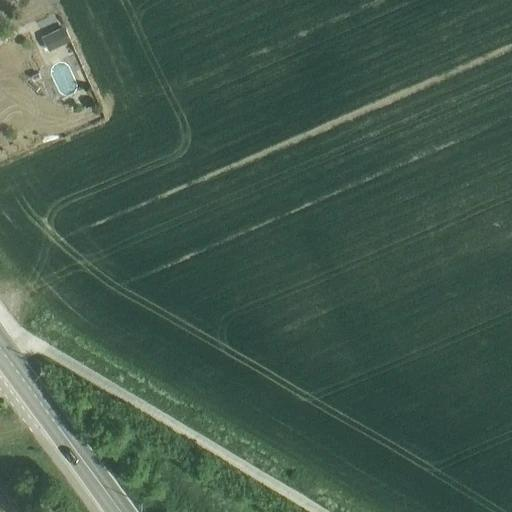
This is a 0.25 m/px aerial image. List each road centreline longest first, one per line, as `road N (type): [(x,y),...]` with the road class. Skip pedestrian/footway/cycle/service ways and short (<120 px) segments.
road 1 (unclassified): [(318,511),(39,345),(0,338)]
road 2 (secondary): [(0,349),(118,511)]
